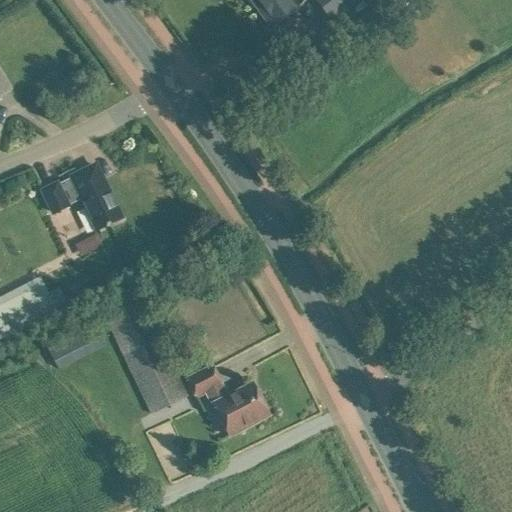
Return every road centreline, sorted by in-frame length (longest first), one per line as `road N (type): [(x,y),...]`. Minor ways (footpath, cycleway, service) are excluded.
road 1 (secondary): [(362,400),(259,209),(172,87)]
road 2 (track): [(135,511),(344,411)]
road 3 (unclassified): [(0,168),(172,87)]
road 4 (unclassified): [(362,400),(511,297)]
road 5 (secondary): [(419,511),(362,400)]
